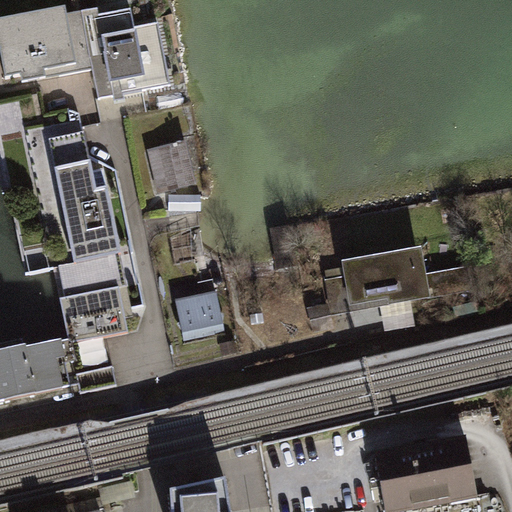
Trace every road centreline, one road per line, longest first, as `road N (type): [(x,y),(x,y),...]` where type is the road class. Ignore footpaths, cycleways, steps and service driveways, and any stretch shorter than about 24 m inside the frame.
road 1 (residential): [(133,392),(159,350),(113,123)]
road 2 (residential): [(0,422),(133,392)]
road 3 (residential): [(154,511),(133,392)]
